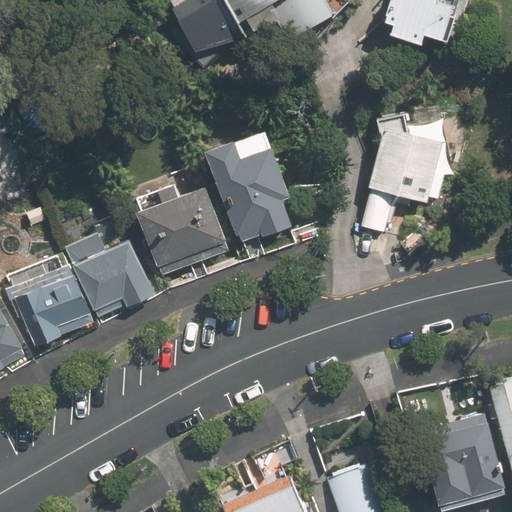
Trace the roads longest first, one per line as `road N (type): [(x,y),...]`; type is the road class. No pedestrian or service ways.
road 1 (residential): [(511,279),(416,299),(247,357),(0,494)]
road 2 (unknown): [(357,0),(339,72),(361,122),(340,216),(344,270),(364,315)]
